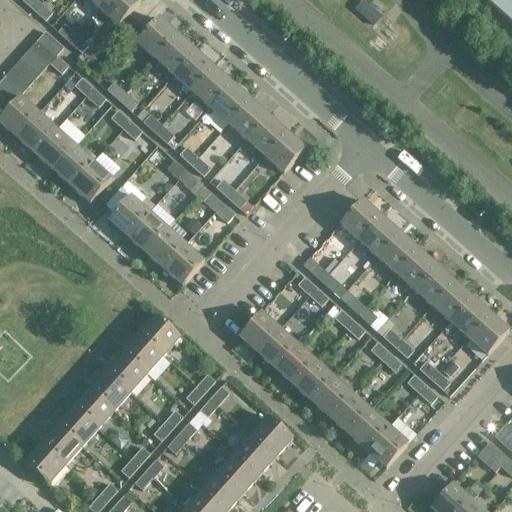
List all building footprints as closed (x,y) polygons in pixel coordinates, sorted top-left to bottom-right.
[(34,0),(23,0),(21,3),(32,12),(40,4),(34,0)] [(109,0),(86,0),(99,12),(109,0)] [(140,4),(136,0),(109,0),(99,12),(118,29),(112,36),(121,44),(142,21),(133,12),(140,4)] [(511,0),(482,0),(511,26),(511,0)] [(354,12),(374,29),(382,19),(363,2),(354,12)] [(40,4),(32,12),(45,24),(53,16),(40,4)] [(136,44),(154,61),(177,36),(158,19),(136,44)] [(65,27),(58,35),(69,45),(76,37),(65,27)] [(63,49),(45,33),(37,42),(55,58),(63,49)] [(195,53),(177,36),(154,61),(173,78),(195,53)] [(76,37),(69,45),(82,57),(89,49),(76,37)] [(55,58),(37,42),(29,51),(47,67),(48,66),(55,58)] [(47,67),(29,51),(21,60),(39,76),(47,67)] [(213,69),(195,53),(173,78),(191,94),(213,69)] [(55,58),(48,66),(62,78),(69,70),(55,58)] [(39,76),(21,60),(13,69),(31,85),(39,76)] [(31,85),(13,69),(5,78),(23,94),(31,85)] [(232,85),(213,69),(191,94),(209,110),(232,85)] [(23,94),(5,78),(0,83),(0,89),(15,103),(19,99),(23,94)] [(86,99),(93,91),(82,81),(75,89),(86,99)] [(117,103),(125,95),(114,85),(107,93),(117,103)] [(250,101),(232,85),(209,110),(228,127),(250,101)] [(15,103),(0,89),(0,106),(7,112),(15,103)] [(99,111),(106,103),(93,91),(86,99),(99,111)] [(117,103),(131,115),(138,107),(125,95),(117,103)] [(19,99),(15,103),(7,112),(0,120),(0,125),(16,140),(38,116),(19,99)] [(268,118),(250,101),(228,127),(246,143),(268,118)] [(130,124),(118,114),(111,122),(123,132),(130,124)] [(38,116),(16,140),(35,156),(56,132),(38,116)] [(154,135),(161,127),(150,117),(143,126),(154,135)] [(287,134),(268,118),(246,143),(264,159),(287,134)] [(56,132),(35,156),(53,173),(75,148),(84,138),(66,122),(56,132)] [(130,124),(123,132),(135,143),(142,135),(130,124)] [(154,135),(167,147),(174,152),(185,139),(178,133),(174,138),(161,127),(154,135)] [(305,151),(287,134),(264,159),(283,176),(305,151)] [(75,148),(53,173),(71,189),(93,165),(97,160),(87,152),(84,156),(75,148)] [(187,150),(179,158),(190,168),(198,160),(187,150)] [(198,160),(190,168),(203,180),(211,172),(198,160)] [(178,181),(185,173),(174,164),(167,172),(178,181)] [(93,165),(71,189),(90,206),(112,182),(93,165)] [(191,194),(199,185),(185,173),(178,181),(191,194)] [(223,183),(216,191),(227,201),(234,193),(223,183)] [(105,207),(114,215),(108,222),(127,239),(154,208),(146,200),(140,207),(120,190),(105,207)] [(234,193),(227,201),(240,212),(248,204),(234,193)] [(222,206),(211,196),(204,205),(214,214),(222,206)] [(362,203),(340,227),(359,244),(381,219),(362,203)] [(222,206),(214,214),(228,226),(235,218),(222,206)] [(154,208),(127,239),(145,255),(167,231),(150,216),(156,209),(154,208)] [(399,236),(381,219),(359,244),(377,260),(399,236)] [(167,231),(145,255),(164,272),(185,247),(167,231)] [(417,252),(399,236),(377,260),(395,277),(417,252)] [(204,245),(195,237),(186,248),(185,247),(164,272),(183,289),(204,264),(204,263),(196,256),(195,256),(204,245)] [(196,256),(204,263),(209,258),(200,251),(196,256)] [(436,268),(417,252),(395,277),(414,293),(436,268)] [(321,270),(310,260),(302,268),(322,286),(329,277),(326,274),(335,264),(331,260),(321,270)] [(454,285),(436,268),(414,293),(432,309),(454,285)] [(341,288),(329,277),(322,286),(334,296),(341,288)] [(309,299),(316,291),(305,280),(297,288),(309,299)] [(472,301),(454,285),(432,309),(450,326),(472,301)] [(322,310),(329,302),(316,291),(309,299),(322,310)] [(353,299),(346,307),(358,318),(366,310),(353,299)] [(490,317),(472,301),(450,326),(468,342),(490,317)] [(366,310),(358,318),(370,329),(378,321),(366,310)] [(353,324),(341,313),(334,321),(346,332),(353,324)] [(260,315),(239,339),(258,356),(279,332),(260,315)] [(509,334),(490,317),(468,342),(487,359),(509,334)] [(180,340),(155,318),(138,337),(163,359),(180,340)] [(353,324),(346,332),(358,343),(365,335),(353,324)] [(279,332),(258,356),(276,372),(297,349),(279,332)] [(390,332),(383,340),(395,351),(402,343),(390,332)] [(138,337),(122,355),(146,377),(163,359),(138,337)] [(402,343),(395,351),(407,362),(414,354),(402,343)] [(390,356),(378,346),(371,354),(382,364),(390,356)] [(297,349),(276,372),(294,389),(316,365),(297,349)] [(122,355),(106,374),(130,395),(146,377),(122,355)] [(390,356),(382,364),(395,375),(402,367),(390,356)] [(451,359),(442,371),(452,379),(461,367),(451,359)] [(426,364),(419,373),(431,383),(438,375),(426,364)] [(316,365),(294,389),(313,405),(334,381),(316,365)] [(106,374),(90,392),(114,414),(130,395),(106,374)] [(438,375),(431,383),(443,394),(451,386),(438,375)] [(207,377),(197,389),(205,396),(216,384),(207,377)] [(426,389),(414,378),(407,386),(419,397),(426,389)] [(334,381),(313,405),(331,422),(352,398),(334,381)] [(197,389),(186,401),(194,408),(205,396),(197,389)] [(221,389),(211,402),(218,409),(229,397),(221,389)] [(438,400),(426,389),(419,397),(431,408),(438,415),(445,406),(438,400)] [(90,392),(73,410),(98,432),(114,414),(90,392)] [(352,398),(331,422),(349,438),(371,414),(352,398)] [(211,402),(200,414),(208,421),(218,409),(211,402)] [(73,410),(57,428),(81,450),(98,432),(73,410)] [(175,413),(164,425),(172,433),(183,421),(175,413)] [(371,414),(349,438),(368,455),(389,431),(371,414)] [(268,420),(252,439),(276,461),(293,442),(268,420)] [(164,425),(154,438),(161,445),(172,433),(164,425)] [(189,426),(178,438),(186,445),(197,433),(189,426)] [(511,430),(507,426),(494,440),(511,455),(511,430)] [(57,428),(41,446),(65,468),(81,450),(57,428)] [(389,431),(368,455),(386,472),(408,448),(389,431)] [(178,438),(167,450),(175,457),(186,445),(178,438)] [(252,439),(235,457),(260,479),(276,461),(252,439)] [(494,475),(507,461),(489,445),(477,459),(494,475)] [(41,446),(24,465),(48,487),(65,468),(41,446)] [(143,450),(132,462),(140,469),(151,457),(143,450)] [(235,457),(219,475),(243,497),(260,479),(235,457)] [(511,480),(511,465),(507,461),(494,475),(495,476),(500,470),(511,480)] [(132,462),(121,474),(129,481),(140,469),(132,462)] [(156,462),(145,474),(153,482),(164,470),(156,462)] [(145,474),(135,486),(143,494),(153,482),(145,474)] [(219,475),(202,493),(223,511),(229,511),(243,497),(219,475)] [(110,486),(99,499),(107,506),(118,494),(110,486)] [(452,487),(434,507),(430,511),(432,511),(463,511),(476,497),(467,490),(462,496),(452,487)] [(223,511),(202,493),(186,511),(223,511)] [(476,497),(463,511),(479,511),(472,505),(477,498),(476,497)] [(99,499),(88,511),(90,511),(101,511),(107,506),(99,499)] [(124,499),(113,511),(114,511),(126,511),(132,506),(124,499)]
